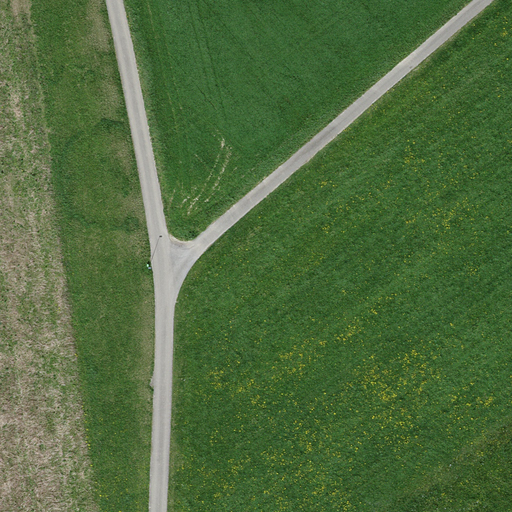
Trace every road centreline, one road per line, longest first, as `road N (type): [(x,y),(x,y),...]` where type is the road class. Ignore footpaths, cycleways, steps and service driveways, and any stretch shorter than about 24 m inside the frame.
road 1 (unclassified): [(114,0),(165,269),(159,511)]
road 2 (track): [(477,0),(165,269)]
